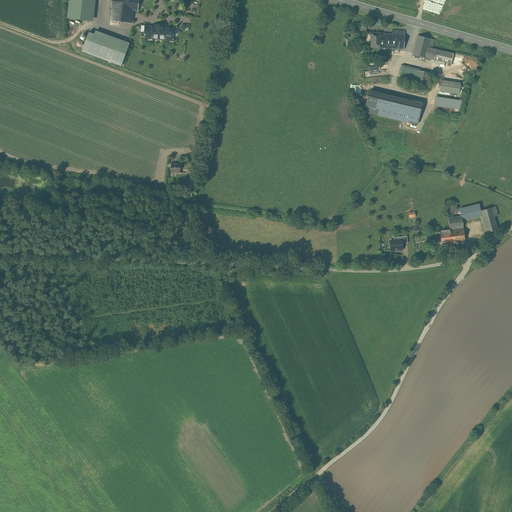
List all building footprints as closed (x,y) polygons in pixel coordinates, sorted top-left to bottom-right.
[(92,21),(94,0),(69,0),(67,19),(92,21)] [(112,0),(110,20),(110,21),(132,23),(133,11),(137,11),(138,11),(138,0),(112,0)] [(190,25),(191,17),(180,16),(179,24),(190,25)] [(154,25),(154,27),(145,26),(144,38),(153,39),(153,38),(164,39),(164,40),(173,41),(175,29),(166,28),(166,26),(154,25)] [(392,34),(381,33),(380,48),(403,49),(404,30),(392,29),(392,34)] [(128,47),(89,32),(82,51),(121,66),(128,47)] [(381,33),(371,32),(370,48),(380,48),(381,33)] [(430,39),(418,36),(413,55),(425,58),(428,47),(430,39)] [(454,54),(428,47),(425,58),(425,60),(451,66),(454,54)] [(386,65),(369,66),(369,71),(364,72),(365,77),(387,76),(386,65)] [(425,71),(403,66),(400,78),(422,84),(425,71)] [(461,83),(442,81),(440,91),(460,94),(461,83)] [(421,107),(369,94),(364,112),(417,124),(421,107)] [(462,101),(436,97),(435,105),(461,109),(462,101)] [(171,163),(171,172),(180,172),(180,164),(171,163)] [(456,212),(457,210),(456,208),(455,206),(453,205),(451,205),(449,205),(448,206),(447,208),(446,210),(447,212),(448,214),(450,215),(452,215),(454,215),(455,214),(456,212)] [(491,208),(480,211),(482,218),(486,233),(497,230),(494,217),(491,208)] [(480,211),(474,213),(476,219),(482,218),(480,211)] [(462,216),(448,217),(450,230),(463,228),(462,216)] [(450,230),(440,231),(441,246),(465,243),(463,228),(450,230)] [(398,240),(390,241),(391,251),(402,250),(401,244),(401,240),(398,240)]
